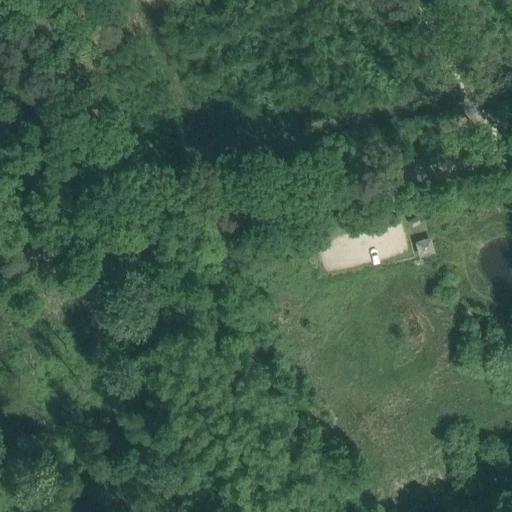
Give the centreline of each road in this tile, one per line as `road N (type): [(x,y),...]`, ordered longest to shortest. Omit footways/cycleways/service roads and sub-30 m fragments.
road 1 (unclassified): [(0,266),(511,154)]
road 2 (track): [(500,156),(417,0)]
